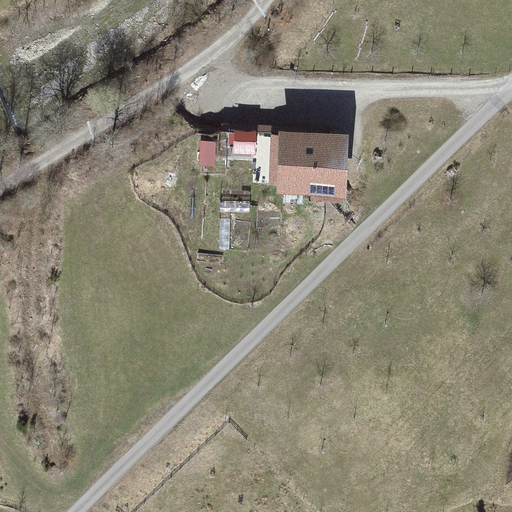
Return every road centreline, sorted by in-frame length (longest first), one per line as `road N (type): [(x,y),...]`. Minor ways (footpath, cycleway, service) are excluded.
road 1 (track): [(268,0),(209,61),(0,195)]
road 2 (track): [(209,61),(287,84),(511,87)]
